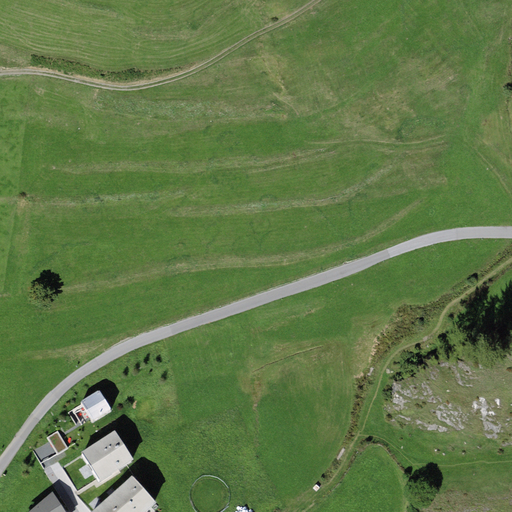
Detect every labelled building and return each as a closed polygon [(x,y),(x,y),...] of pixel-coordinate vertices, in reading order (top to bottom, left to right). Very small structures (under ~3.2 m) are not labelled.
[(100,392),(81,403),(83,406),(92,421),(111,410),(100,392)] [(113,429),(80,451),(99,481),(116,470),(133,459),(113,429)] [(57,431),(47,437),(58,454),(68,448),(57,431)] [(132,480),(95,511),(143,511),(154,503),(132,480)] [(52,492),(26,511),(65,511),(61,505),(52,492)]
